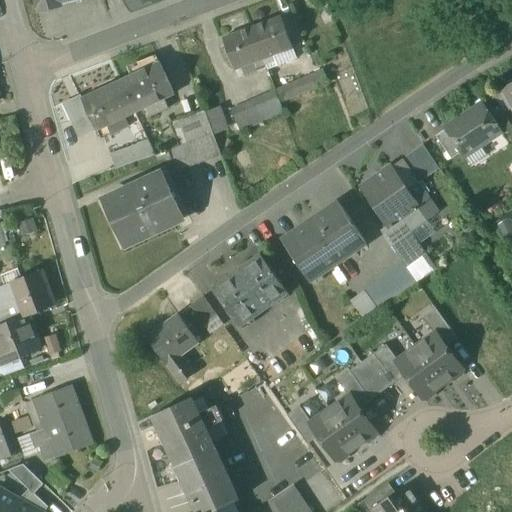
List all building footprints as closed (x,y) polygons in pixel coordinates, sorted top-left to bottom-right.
[(33,0),(37,13),(56,8),(54,1),(59,0),(84,0),(85,0),(33,0)] [(315,5),(324,27),(335,23),(326,1),(315,5)] [(281,18),(252,29),(266,65),(275,62),(272,56),(292,48),(281,18)] [(262,66),(266,65),(252,29),(222,40),(233,70),(260,60),(262,66)] [(296,60),(292,48),(272,56),(275,62),(276,67),(296,60)] [(131,76),(159,62),(156,55),(127,67),(131,76)] [(131,76),(120,81),(134,112),(144,107),(163,98),(174,93),(159,62),(131,76)] [(323,71),(275,91),(280,103),(328,82),(323,71)] [(123,117),(134,112),(120,81),(81,99),(95,130),(105,125),(123,117)] [(511,81),(501,87),(511,106),(511,81)] [(230,111),(235,123),(280,103),(275,91),(230,111)] [(167,108),(163,98),(144,107),(149,117),(167,108)] [(74,130),(78,138),(95,130),(81,99),(65,107),(74,130)] [(283,112),(280,103),(235,123),(239,132),(283,112)] [(446,130),(461,153),(478,142),(480,146),(480,145),(481,146),(483,146),(491,141),(491,139),(491,138),(500,132),(483,105),(446,130)] [(213,134),(213,135),(227,130),(218,108),(205,113),(213,134)] [(170,124),(178,147),(213,134),(205,113),(204,111),(170,124)] [(128,127),(123,117),(105,125),(110,135),(128,127)] [(436,136),(451,160),(461,153),(446,130),(436,136)] [(213,135),(213,134),(178,147),(168,151),(176,173),(221,156),(213,135)] [(464,156),(480,146),(478,142),(461,153),(464,156)] [(402,160),(417,184),(417,183),(438,169),(423,145),(402,160)] [(110,156),(115,170),(155,156),(151,147),(139,152),(136,147),(110,156)] [(392,168),(407,191),(417,184),(402,160),(392,168)] [(398,219),(399,220),(418,207),(407,191),(392,168),(391,167),(361,189),(388,227),(398,219)] [(101,202),(122,246),(184,217),(163,173),(101,202)] [(417,183),(417,184),(407,191),(418,207),(399,220),(409,233),(438,213),(417,183)] [(282,241),(309,282),(366,243),(339,203),(282,241)] [(33,219),(17,225),(22,237),(38,231),(33,219)] [(382,232),(407,266),(424,254),(409,233),(399,220),(398,219),(388,227),(382,232)] [(213,290),(238,326),(285,292),(260,256),(213,290)] [(364,292),(378,312),(417,284),(403,264),(364,292)] [(0,274),(0,276),(4,286),(21,279),(17,268),(0,274)] [(4,286),(0,287),(0,307),(6,324),(22,318),(54,305),(41,272),(21,279),(4,286)] [(378,312),(364,292),(350,302),(364,322),(378,312)] [(218,317),(204,297),(190,307),(204,327),(218,317)] [(435,334),(445,347),(457,338),(436,309),(423,318),(434,334),(435,334)] [(146,338),(166,366),(180,356),(198,343),(178,315),(146,338)] [(26,328),(22,318),(6,324),(0,326),(0,356),(3,364),(20,358),(39,350),(30,326),(26,328)] [(423,398),(428,399),(433,396),(434,390),(451,378),(456,379),(461,376),(462,370),(445,347),(435,334),(434,334),(398,361),(396,362),(406,375),(423,398)] [(56,336),(43,339),(47,357),(60,354),(56,336)] [(386,345),(350,371),(371,401),(406,375),(396,362),(398,361),(386,345)] [(3,364),(0,356),(0,374),(5,377),(25,370),(20,358),(3,364)] [(166,366),(180,385),(194,374),(180,356),(166,366)] [(359,409),(371,401),(350,371),(337,381),(348,397),(349,396),(359,409)] [(23,401),(18,388),(0,395),(0,399),(4,409),(23,401)] [(49,442),(55,457),(91,444),(85,428),(83,429),(73,405),(76,404),(70,388),(34,402),(40,418),(43,416),(52,441),(49,442)] [(348,397),(330,410),(355,447),(364,441),(370,442),(374,438),(375,433),(359,409),(349,396),(348,397)] [(216,406),(198,414),(190,398),(152,416),(176,467),(214,449),(211,443),(205,430),(221,422),(223,421),(216,406)] [(40,418),(34,402),(25,405),(29,416),(33,428),(35,433),(29,435),(35,450),(39,448),(41,453),(44,462),(55,457),(49,442),(52,441),(43,416),(40,418)] [(287,416),(307,445),(319,437),(310,424),(311,423),(300,406),(287,416)] [(347,453),(355,447),(330,410),(311,423),(310,424),(319,437),(336,460),(341,461),(346,458),(347,453)] [(33,428),(29,416),(11,423),(15,435),(33,428)] [(5,421),(0,423),(0,449),(4,459),(18,454),(5,421)] [(228,435),(221,422),(205,430),(211,443),(228,435)] [(35,450),(29,435),(17,439),(24,459),(41,453),(39,448),(35,450)] [(195,511),(210,511),(214,511),(233,502),(237,500),(214,449),(176,467),(195,511)] [(31,493),(33,495),(43,485),(23,465),(8,471),(31,493)] [(362,502),(368,511),(370,511),(373,510),(372,509),(395,493),(388,483),(362,502)] [(271,501),(278,511),(309,511),(292,486),(271,501)] [(373,510),(374,511),(424,511),(406,486),(395,493),(372,509),(373,510)] [(0,511),(35,511),(21,504),(0,491),(0,511)] [(31,493),(21,504),(35,511),(45,511),(48,508),(33,495),(31,493)] [(237,511),(233,502),(214,511),(237,511)] [(352,510),(353,511),(368,511),(362,502),(352,509),(353,509),(352,510)]
